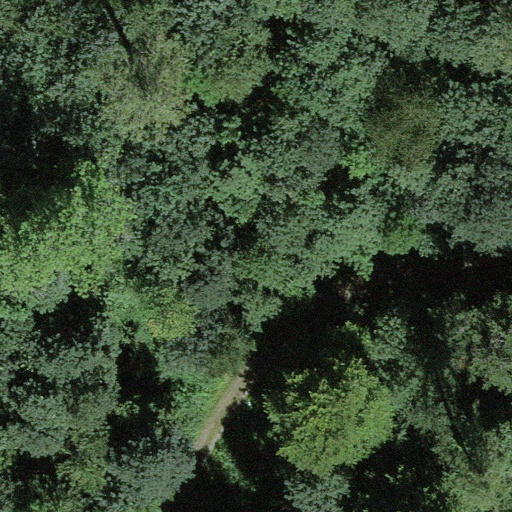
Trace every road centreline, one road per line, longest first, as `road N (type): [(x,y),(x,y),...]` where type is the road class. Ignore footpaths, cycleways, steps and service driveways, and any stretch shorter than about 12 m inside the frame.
road 1 (track): [(164,511),(259,344),(320,297)]
road 2 (track): [(511,272),(448,260),(320,297)]
